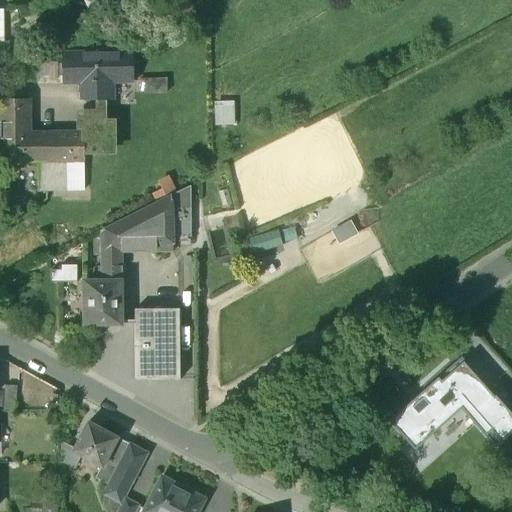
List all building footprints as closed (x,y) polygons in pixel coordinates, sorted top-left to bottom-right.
[(132,53),(63,54),(63,82),(82,81),(82,99),(104,99),(112,99),(112,81),(133,81),(132,53)] [(165,82),(147,82),(147,99),(165,99),(165,82)] [(98,99),(98,112),(78,113),(78,128),(83,128),(83,134),(83,153),(113,152),(113,122),(103,122),(104,99),(98,99)] [(232,101),(212,101),(213,122),(232,122),(232,101)] [(27,102),(0,102),(0,140),(1,164),(38,163),(83,162),(83,153),(83,134),(54,135),(54,140),(22,141),(22,111),(27,111),(27,102)] [(83,162),(38,163),(38,192),(84,191),(83,162)] [(189,185),(171,194),(172,241),(190,241),(189,185)] [(229,187),(217,189),(219,205),(231,203),(229,187)] [(171,194),(102,229),(102,250),(122,250),(122,251),(150,251),(166,251),(173,251),(172,241),(171,194)] [(349,221),(329,232),(338,247),(357,236),(349,221)] [(122,250),(102,250),(102,282),(122,282),(122,251),(122,250)] [(166,251),(150,251),(150,267),(167,266),(166,251)] [(51,271),(51,282),(77,282),(77,265),(61,266),(61,270),(51,271)] [(102,282),(84,281),(84,323),(122,323),(122,282),(102,282)] [(180,380),(179,309),(135,310),(135,322),(134,322),(135,381),(180,380)] [(511,413),(461,357),(389,421),(415,450),(461,409),(495,448),(511,433),(511,413)] [(16,386),(5,385),(4,409),(15,409),(16,386)] [(118,438),(88,422),(72,452),(101,467),(103,468),(118,439),(118,438)] [(118,439),(103,468),(101,467),(95,478),(108,485),(130,445),(118,439)] [(108,485),(103,495),(122,504),(124,499),(123,498),(147,454),(130,445),(108,485)] [(197,511),(204,500),(161,478),(143,511),(197,511)] [(133,511),(137,505),(124,499),(122,504),(118,511),(133,511)]
